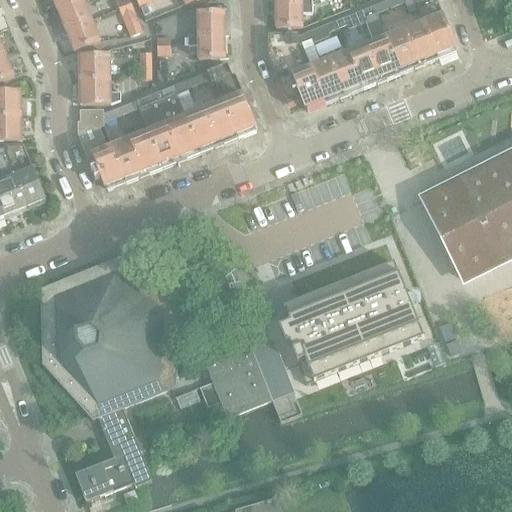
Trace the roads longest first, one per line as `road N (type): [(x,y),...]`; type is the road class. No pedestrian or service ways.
road 1 (residential): [(27,0),(55,69),(58,151),(94,227)]
road 2 (residential): [(283,151),(487,75)]
road 3 (residential): [(94,227),(283,151)]
road 4 (residential): [(283,151),(246,56),(245,0)]
